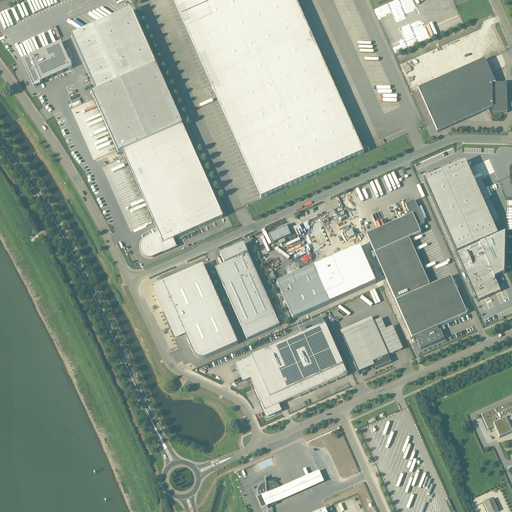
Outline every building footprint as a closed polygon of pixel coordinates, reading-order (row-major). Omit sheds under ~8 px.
[(172,0),(261,199),(261,200),(263,199),(264,199),(263,198),(268,196),(268,197),(268,196),(273,194),(273,195),(273,194),(278,192),(283,190),(288,188),(293,186),(293,185),(297,183),(298,184),(298,183),(302,181),(303,181),(307,179),(308,179),(312,177),(313,177),(317,175),(318,175),(317,174),(322,172),(322,173),(322,172),(327,170),(332,168),(337,166),(342,164),(347,162),(347,161),(351,159),(352,160),(352,159),(356,157),(357,157),(361,155),(362,155),(364,154),(363,154),(294,0),(172,0)] [(131,11),(72,38),(96,93),(92,95),(118,155),(123,153),(158,233),(145,239),(144,240),(142,241),(141,243),(140,245),(140,247),(140,248),(140,250),(140,252),(141,253),(142,255),(143,256),(145,257),(146,258),(148,259),(150,259),(152,258),(154,258),(178,247),(176,247),(173,240),(223,218),(182,127),(156,67),(131,11)] [(501,49),(493,27),(486,29),(486,27),(480,30),(481,33),(483,33),(483,34),(485,34),(488,41),(487,41),(491,52),(501,49)] [(61,43),(21,60),(33,86),(40,83),(72,69),(61,43)] [(19,59),(35,52),(34,49),(17,56),(19,59)] [(485,60),(418,90),(437,133),(492,108),(492,114),(507,113),(506,84),(498,84),(495,84),(485,60)] [(79,99),(71,102),(73,108),(81,104),(79,99)] [(465,162),(424,180),(478,302),(500,292),(494,278),(504,274),(505,233),(498,236),(483,203),(490,200),(484,188),(478,191),(465,162)] [(129,204),(139,199),(130,178),(128,179),(127,176),(122,177),(122,176),(118,178),(129,204)] [(372,183),(328,200),(334,217),(362,206),(360,202),(369,199),(369,198),(376,195),(372,183)] [(405,205),(410,217),(366,236),(412,339),(416,337),(418,341),(416,341),(420,350),(434,344),(433,343),(436,342),(437,342),(442,339),(441,336),(442,336),(440,331),(439,331),(437,327),(467,314),(451,277),(430,286),(409,239),(421,234),(418,227),(424,224),(414,201),(405,205)] [(286,227),(269,235),(273,244),(290,237),(293,242),(304,237),(298,224),(295,226),(294,223),(286,226),(286,227)] [(243,245),(220,255),(232,281),(222,285),(247,341),(280,326),(243,245)] [(313,267),(277,284),(293,320),(330,304),(313,267)] [(204,359),(205,359),(238,345),(204,268),(162,285),(161,285),(160,286),(160,287),(159,287),(159,288),(158,288),(158,289),(157,290),(157,291),(157,292),(157,293),(157,294),(157,295),(157,296),(157,297),(163,312),(164,311),(167,317),(175,314),(193,354),(194,355),(194,356),(195,357),(196,357),(197,358),(198,359),(199,359),(200,359),(201,360),(202,360),(203,360),(204,359)] [(381,319),(342,337),(358,372),(358,373),(374,367),(375,370),(375,371),(392,363),(391,363),(388,356),(403,350),(402,348),(393,327),(386,330),(381,319)] [(235,365),(243,383),(250,380),(267,418),(281,412),(279,406),(347,376),(345,371),(325,325),(235,365)] [(490,411),(481,415),(488,430),(489,430),(489,429),(491,429),(494,427),(499,439),(511,432),(511,401),(492,410),(493,412),(491,413),(490,411)] [(378,423),(374,435),(375,436),(381,435),(382,434),(384,434),(383,432),(384,429),(391,429),(393,424),(397,424),(387,421),(386,423),(385,423),(381,423),(382,423),(378,423)] [(279,489),(283,499),(323,482),(319,472),(279,489)] [(260,498),(261,497),(267,509),(277,505),(276,502),(283,499),(279,489),(279,488),(278,487),(277,486),(276,485),(275,484),(274,483),(272,483),(271,483),(265,484),(264,484),(263,484),(261,485),(260,486),(259,487),(259,488),(258,489),(258,491),(258,492),(258,494),(259,495),(259,496),(260,498)] [(426,492),(421,509),(422,510),(420,511),(427,511),(433,494),(426,492)] [(498,511),(493,500),(483,504),(486,509),(487,511),(498,511)]
